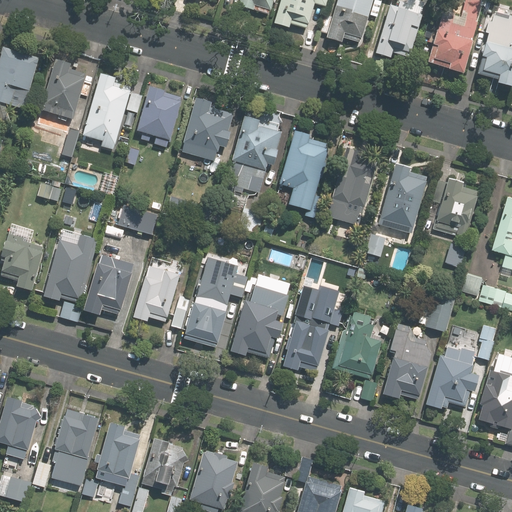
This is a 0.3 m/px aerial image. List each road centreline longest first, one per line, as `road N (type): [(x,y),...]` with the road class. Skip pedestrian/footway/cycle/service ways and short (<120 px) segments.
road 1 (residential): [(511,480),(0,334)]
road 2 (residential): [(13,0),(511,142)]
